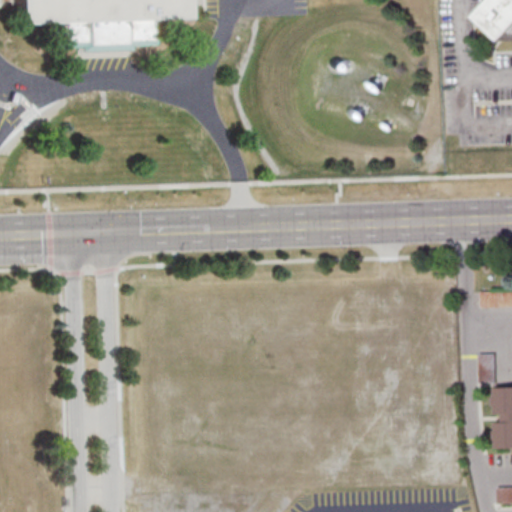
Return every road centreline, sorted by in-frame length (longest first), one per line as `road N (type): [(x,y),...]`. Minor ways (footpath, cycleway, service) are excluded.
road 1 (residential): [(486,511),(469,398),(463,220)]
road 2 (residential): [(109,511),(104,232)]
road 3 (residential): [(69,233),(79,511)]
road 4 (secondary): [(511,218),(268,227)]
